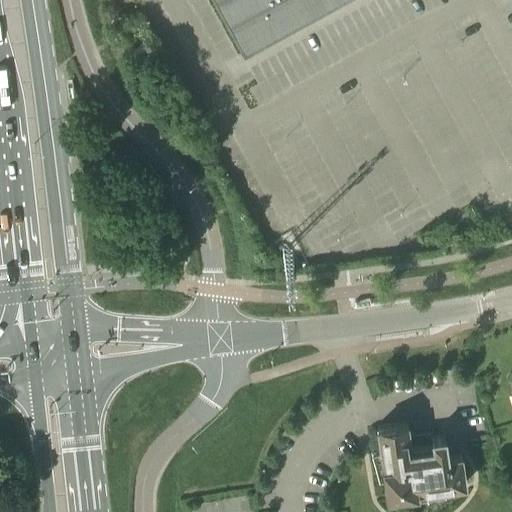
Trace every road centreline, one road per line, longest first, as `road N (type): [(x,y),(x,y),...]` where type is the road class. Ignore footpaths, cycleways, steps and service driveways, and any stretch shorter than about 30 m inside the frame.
road 1 (unclassified): [(223,336),(202,207),(80,50),(70,0)]
road 2 (primary): [(69,334),(27,0)]
road 3 (primary): [(0,50),(32,342)]
road 4 (tertiary): [(223,336),(344,328),(511,300)]
road 5 (unclassified): [(142,511),(150,466),(218,390),(223,336)]
road 6 (tertiary): [(73,373),(146,363),(223,336)]
road 7 (tertiary): [(223,336),(69,334)]
road 8 (primary): [(89,511),(73,373)]
road 9 (primary): [(36,378),(50,511)]
